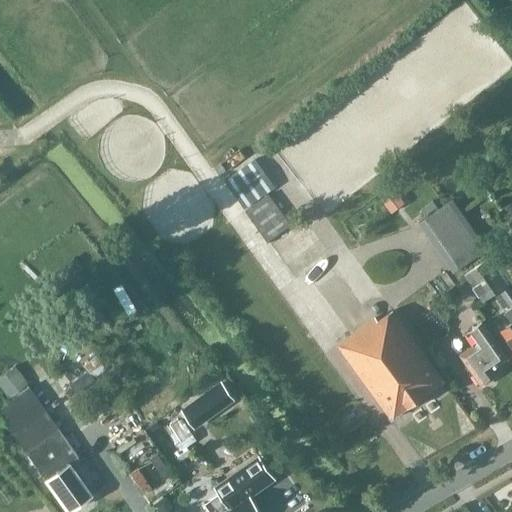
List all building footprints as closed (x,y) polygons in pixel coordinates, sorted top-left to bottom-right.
[(255,159),(225,180),(245,208),(274,187),(255,159)] [(417,163),(408,170),(413,176),(422,170),(417,163)] [(246,209),(267,240),(291,224),(270,193),(246,209)] [(385,204),(391,213),(403,204),(397,195),(385,204)] [(422,218),(456,269),(484,251),(476,239),(478,237),(460,209),(456,212),(449,201),(422,218)] [(511,283),(511,237),(490,253),(511,283)] [(483,300),(509,282),(490,256),(470,270),(465,274),(483,300)] [(511,303),(511,287),(510,284),(495,295),(505,309),(511,303)] [(511,307),(506,311),(511,320),(511,321),(501,330),(511,344),(511,307)] [(426,394),(444,381),(393,310),(379,320),(376,317),(339,344),(392,418),(410,406),(415,407),(425,400),(426,394)] [(492,368),(508,357),(483,321),(467,332),(475,344),(461,354),(481,382),(482,381),(486,382),(492,378),(492,374),(495,372),(492,368)] [(97,358),(84,367),(92,379),(105,370),(97,358)] [(17,368),(0,379),(0,385),(8,397),(28,383),(17,368)] [(221,383),(202,397),(214,413),(233,399),(221,383)] [(90,495),(67,463),(76,456),(28,386),(0,406),(0,417),(44,479),(44,478),(67,511),(90,495)] [(65,438),(74,431),(61,414),(52,420),(65,438)] [(196,440),(182,417),(167,427),(181,449),(196,440)] [(207,504),(212,511),(260,511),(249,496),(262,487),(274,479),(262,461),(221,491),(222,493),(207,504)] [(168,511),(170,505),(165,499),(154,507),(157,511),(168,511)]
